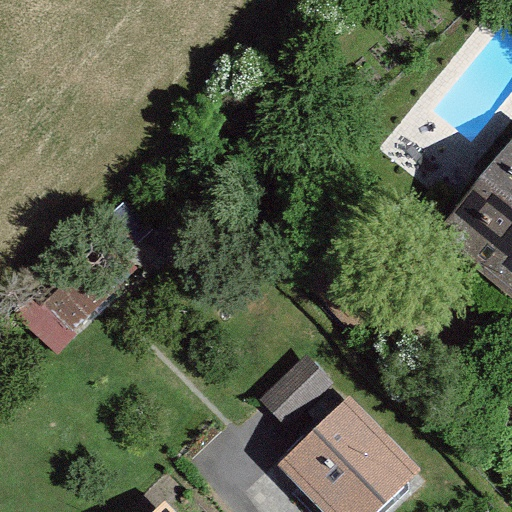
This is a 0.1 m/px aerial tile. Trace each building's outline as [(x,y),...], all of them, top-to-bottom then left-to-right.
[(511,142),(436,240),(511,298),(511,142)] [(403,295),(345,228),(300,266),(359,334),(403,295)] [(55,348),(80,334),(62,301),(37,315),(55,348)] [(268,401),(297,430),(343,384),(314,355),(268,401)] [(389,511),(431,473),(358,398),(289,464),(335,511),(389,511)] [(186,511),(176,501),(163,511),(186,511)]
